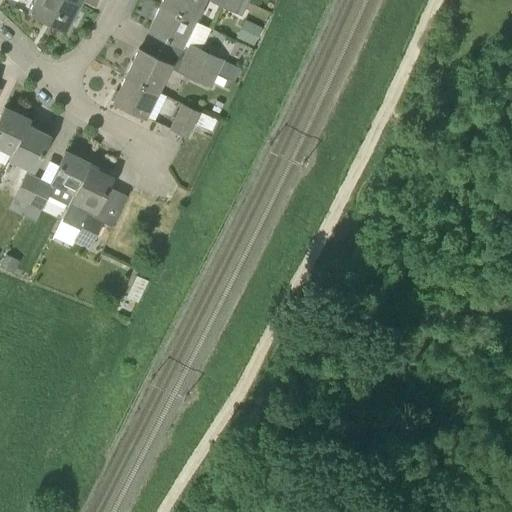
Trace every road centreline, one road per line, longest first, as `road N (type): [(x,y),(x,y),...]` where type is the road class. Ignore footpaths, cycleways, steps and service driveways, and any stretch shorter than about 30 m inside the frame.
road 1 (track): [(434,0),(361,168),(162,511)]
road 2 (residential): [(161,149),(56,89)]
